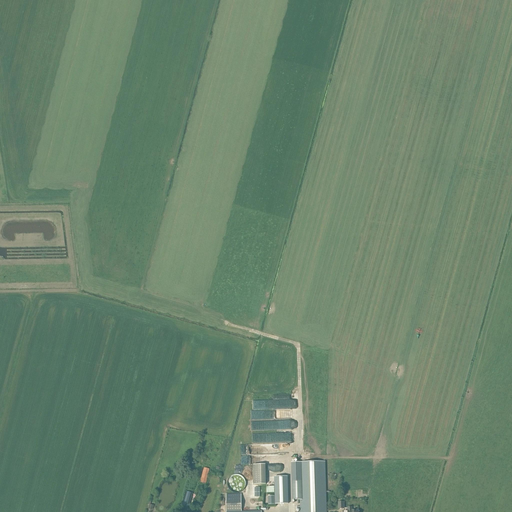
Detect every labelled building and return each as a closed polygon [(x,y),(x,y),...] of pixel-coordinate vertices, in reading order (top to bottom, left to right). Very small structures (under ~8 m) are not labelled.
[(272,398),(253,401),(254,406),(258,405),(258,406),(261,405),(261,406),(265,406),(265,407),(269,406),(271,415),(274,415),(275,420),(277,420),(279,430),(294,428),(292,419),(286,420),(284,410),(293,408),(290,393),(271,396),(272,398)] [(299,462),(291,463),(292,481),(292,500),(300,500),(300,504),(300,507),(300,509),(300,511),(326,511),(326,503),(326,491),(325,461),(299,462)] [(253,485),(266,485),(266,464),(253,465),(253,485)] [(288,504),(288,476),(274,476),(275,496),(268,496),(268,504),(275,504),(288,504)] [(182,508),(188,510),(191,499),(190,499),(191,495),(188,494),(187,499),(184,498),(182,508)] [(261,511),(262,511),(241,511),(241,501),(226,502),(226,511),(261,511)]
